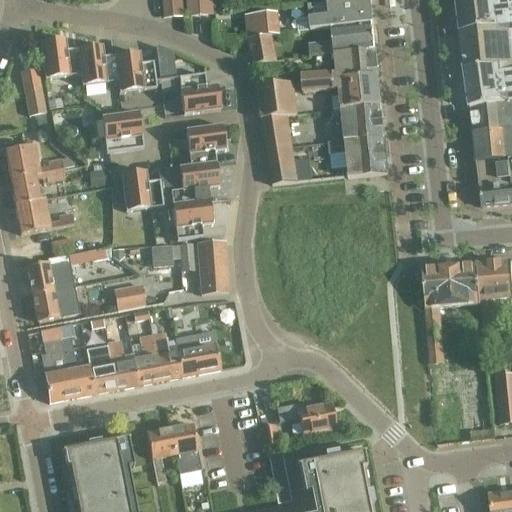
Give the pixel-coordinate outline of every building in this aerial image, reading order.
[(183,18),(180,0),(162,0),(164,19),(183,18)] [(212,17),(211,4),(221,3),(221,0),(185,0),(187,19),(212,17)] [(511,0),(454,0),(460,35),(464,73),(470,112),(511,107),(511,0)] [(297,35),(330,31),(372,27),(369,1),(324,5),(306,7),(308,22),(296,23),(297,35)] [(248,41),(249,41),(271,38),(278,38),(275,16),(245,19),(248,41)] [(309,59),(315,59),(375,52),(372,27),(330,31),(331,45),(308,47),(309,59)] [(253,65),(275,63),(271,38),(249,41),(253,65)] [(80,78),(77,52),(66,53),(65,42),(40,45),(45,83),(80,78)] [(171,54),(154,48),(159,82),(175,80),(171,54)] [(117,85),(114,59),(103,60),(102,49),(77,52),(80,78),(82,89),(117,85)] [(375,52),(315,59),(316,69),(329,67),(329,63),(335,62),(336,76),(337,82),(377,79),(375,52)] [(119,96),(120,96),(156,91),(152,65),(140,67),(139,56),(114,59),(117,85),(119,96)] [(45,116),(40,93),(37,73),(21,76),(29,119),(45,116)] [(337,82),(336,76),(332,77),(332,75),(301,79),(302,96),(331,93),(332,100),(339,99),(341,113),(344,113),(380,109),(377,79),(337,82)] [(205,89),(204,77),(178,81),(183,118),(220,113),(217,88),(205,89)] [(168,82),(159,83),(161,95),(170,94),(168,82)] [(286,119),(296,118),(292,86),(257,90),(260,122),(286,119)] [(62,110),(61,101),(48,104),(49,112),(62,110)] [(511,107),(470,112),(473,136),(511,132),(511,107)] [(332,145),(384,140),(380,109),(344,113),(346,138),(331,139),(332,145)] [(101,120),(106,157),(143,152),(138,115),(101,120)] [(265,153),(291,150),(286,119),(260,122),(265,153)] [(189,168),(215,165),(214,154),(225,153),(222,128),(185,133),(189,168)] [(511,132),(473,136),(476,166),(511,161),(511,132)] [(348,179),(387,175),(384,140),(332,145),(327,146),(327,151),(332,151),(333,153),(345,152),(348,179)] [(10,182),(62,172),(61,163),(48,165),(49,170),(38,172),(34,149),(4,155),(10,182)] [(271,187),(297,184),(291,150),(265,153),(271,187)] [(478,189),(481,210),(511,206),(511,161),(476,166),(478,189)] [(218,190),(215,166),(215,165),(189,168),(178,170),(181,193),(161,196),(162,209),(171,207),(208,202),(207,192),(218,190)] [(39,204),(39,203),(35,182),(46,181),(46,185),(64,182),(62,172),(10,182),(14,208),(39,204)] [(107,188),(105,173),(88,175),(90,190),(107,188)] [(162,209),(161,196),(159,184),(147,186),(146,174),(121,177),(126,214),(162,210),(162,209)] [(48,226),(44,203),(44,202),(39,203),(39,204),(14,208),(20,238),(73,228),(71,217),(58,219),(59,224),(48,226)] [(212,227),(208,203),(208,202),(171,207),(177,244),(202,241),(201,229),(212,227)] [(72,241),(50,245),(52,256),(74,252),(72,241)] [(179,262),(225,259),(224,245),(178,248),(179,262)] [(179,262),(178,248),(151,251),(152,271),(172,269),(172,262),(179,262)] [(110,250),(89,254),(91,265),(110,261),(110,250)] [(119,265),(124,259),(123,253),(112,254),(112,259),(119,265)] [(79,256),(68,258),(70,269),(81,267),(79,256)] [(180,274),(199,273),(226,271),(225,259),(179,262),(180,274)] [(492,303),(511,300),(511,289),(511,264),(477,267),(480,308),(483,333),(494,332),(492,303)] [(70,270),(49,274),(47,266),(26,270),(31,298),(74,290),(70,270)] [(439,311),(480,308),(477,267),(421,272),(430,367),(444,366),(439,311)] [(111,281),(128,278),(127,273),(123,269),(109,272),(111,281)] [(199,286),(226,284),(226,271),(199,273),(199,286)] [(226,284),(199,286),(200,297),(227,295),(226,284)] [(117,314),(145,309),(141,288),(113,293),(117,314)] [(79,318),(74,294),(74,290),(31,298),(37,326),(79,318)] [(148,323),(147,314),(146,315),(146,314),(133,316),(135,325),(148,323)] [(223,322),(226,335),(239,332),(236,319),(223,322)] [(120,344),(115,345),(113,336),(118,335),(116,320),(102,322),(104,331),(107,347),(116,393),(138,389),(132,359),(128,360),(129,364),(124,365),(120,344)] [(91,333),(104,331),(102,322),(102,323),(90,325),(91,333)] [(71,328),(58,331),(60,342),(69,340),(70,341),(73,340),(71,328)] [(58,331),(40,334),(42,347),(60,343),(60,342),(58,331)] [(176,343),(166,345),(164,336),(151,338),(160,384),(183,380),(176,343)] [(176,343),(183,380),(220,373),(215,346),(214,346),(212,336),(176,343)] [(138,389),(160,384),(151,338),(138,341),(140,348),(130,349),(132,359),(138,389)] [(69,340),(60,342),(60,343),(71,401),(93,397),(88,369),(76,372),(69,340)] [(44,358),(40,358),(44,378),(43,378),(48,406),(71,401),(60,343),(42,347),(44,358)] [(94,397),(116,393),(107,347),(94,349),(95,355),(86,357),(88,369),(94,397)] [(511,378),(496,380),(500,428),(511,427),(511,378)] [(278,424),(291,422),(298,420),(302,438),(335,432),(330,407),(302,412),(301,407),(276,412),(278,424)] [(169,432),(174,458),(188,456),(192,480),(201,479),(196,454),(197,454),(192,427),(169,432)] [(279,447),(276,429),(259,432),(262,450),(279,447)] [(160,461),(174,458),(169,432),(146,436),(151,463),(155,486),(165,485),(160,461)] [(491,432),(470,435),(471,444),(492,442),(491,432)] [(361,453),(349,455),(336,457),(335,455),(334,455),(335,458),(324,460),(323,457),(322,457),(323,460),(296,465),(302,497),(303,497),(303,496),(307,495),(310,511),(135,511),(125,458),(130,457),(130,458),(131,458),(127,439),(101,444),(100,442),(99,442),(100,445),(89,447),(88,444),(87,444),(88,447),(63,452),(67,468),(68,468),(73,492),(70,492),(71,493),(74,492),(76,504),(73,504),(73,505),(75,505),(76,511),(370,511),(370,508),(373,508),(373,507),(369,507),(367,496),(370,496),(370,495),(368,495),(363,472),(365,472),(361,453)] [(281,458),(267,461),(276,508),(290,505),(281,458)] [(511,511),(511,506),(511,495),(487,498),(489,511),(511,511)]
